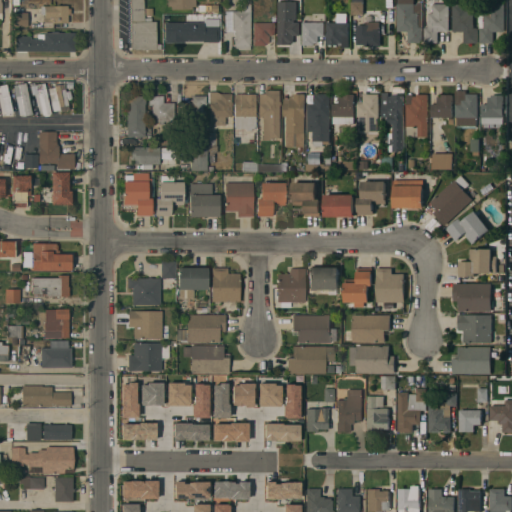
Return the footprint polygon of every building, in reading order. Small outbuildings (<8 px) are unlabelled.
[(131,49),(130,22),(131,22),(130,0),(144,0),(144,18),(151,17),(151,21),(156,21),(156,44),(160,44),(161,49),(131,49)] [(171,9),(171,6),(167,6),(167,0),(195,0),(195,6),(192,6),(192,9),(171,9)] [(224,11),(243,11),(243,0),(250,0),(251,45),(250,45),(250,49),(235,49),(235,46),(234,31),(225,31),(224,11)] [(397,0),(414,0),(414,4),(417,4),(417,2),(422,2),(422,43),(408,43),(408,31),(397,31),(397,0)] [(351,1),(363,1),(363,15),(351,15),(351,1)] [(278,2),(296,2),(296,20),(294,20),(294,22),(299,22),(299,35),(293,35),(293,43),(289,43),(289,45),(278,45),(278,2)] [(449,32),(438,32),(438,43),(424,43),(424,28),(428,28),(428,27),(427,27),(427,25),(428,25),(428,13),(432,13),(432,4),(449,4),(449,32)] [(452,4),(469,4),(469,13),(473,13),(473,25),(474,25),(474,27),(473,27),(473,28),(477,28),(477,43),(463,43),(463,32),(452,32),(452,4)] [(504,32),(493,32),(493,44),(479,44),(479,29),(483,29),(483,4),(504,4),(504,32)] [(68,5),(68,23),(53,23),(52,18),(44,18),(44,14),(40,14),(40,11),(38,11),(37,8),(40,7),(40,6),(68,5)] [(348,35),(349,35),(349,48),(341,48),(341,45),(338,45),(338,46),(327,46),(327,38),(325,38),(325,34),(327,34),(327,23),(327,11),(342,11),(342,10),(348,10),(347,11),(348,11),(348,35)] [(13,12),(27,12),(27,26),(13,26),(13,12)] [(186,22),(186,19),(204,19),(204,26),(218,26),(219,42),(202,42),(202,40),(185,40),(185,42),(165,42),(165,22),(186,22)] [(253,22),(274,22),(275,35),(268,35),(268,43),(264,43),(264,45),(253,45),(253,22)] [(302,22),(324,22),(324,35),(318,35),(318,43),(313,43),(313,45),(302,45),(302,22)] [(379,46),(368,46),(368,45),(365,45),(365,44),(357,44),(357,26),(366,26),(366,23),(379,22),(379,46)] [(15,50),(16,36),(30,36),(30,39),(35,39),(35,38),(41,38),(41,39),(43,39),(44,32),(51,32),(51,30),(58,31),(58,32),(75,33),(75,51),(15,50)] [(13,85),(25,82),(26,86),(27,85),(28,87),(26,88),(30,107),(32,107),(33,111),(32,112),(32,115),(25,117),(25,114),(19,115),(13,85)] [(48,88),(47,89),(46,83),(50,82),(51,87),(55,87),(54,85),(63,83),(65,91),(70,90),(71,98),(67,99),(69,110),(60,112),(60,109),(52,111),(48,88)] [(51,114),(43,115),(36,87),(34,88),(33,84),(36,83),(36,84),(44,83),(51,114)] [(13,112),(5,114),(5,111),(1,112),(0,107),(0,84),(6,84),(13,112)] [(281,139),(270,139),(263,139),(262,117),(259,117),(258,93),(265,93),(265,90),(280,90),(280,102),(282,102),(282,106),(280,106),(281,139)] [(231,93),(231,102),(232,102),(232,105),(231,105),(231,116),(225,116),(225,124),(210,124),(209,103),(208,103),(207,91),(216,91),(220,93),(231,93)] [(477,119),(476,119),(476,126),(456,126),(456,118),(455,118),(455,91),(466,91),(466,94),(477,94),(477,119)] [(428,137),(417,137),(417,136),(407,137),(407,127),(406,127),(406,104),(406,92),(412,92),(412,96),(416,96),(416,95),(427,94),(428,137)] [(358,132),(358,117),(356,117),(356,104),(357,104),(357,93),(363,93),(367,93),(367,94),(378,94),(378,103),(379,103),(379,105),(378,105),(378,117),(377,117),(378,118),(377,118),(377,132),(358,132)] [(234,94),(255,94),(255,128),(251,128),(251,131),(245,131),(245,128),(234,128),(234,94)] [(304,134),(286,133),(286,116),(283,116),(283,99),(289,99),(289,96),(293,96),(293,94),(305,94),(304,134)] [(308,104),(309,104),(309,102),(314,102),(314,94),(329,94),(329,102),(331,102),(331,105),(329,105),(329,116),(331,116),(331,119),(329,119),(330,142),(329,142),(329,144),(323,144),(323,146),(313,146),(313,141),(312,141),(312,132),(308,132),(308,104)] [(354,124),(332,124),(332,103),(339,103),(339,94),(354,94),(354,124)] [(403,152),(392,151),(392,124),(387,124),(387,117),(381,117),(381,104),(388,104),(388,96),(391,96),(391,94),(403,94),(403,152)] [(127,95),(144,95),(144,136),(127,136),(127,95)] [(203,121),(181,122),(181,102),(191,102),(191,95),(206,95),(206,105),(202,105),(203,121)] [(452,117),(430,117),(431,104),(437,104),(437,97),(441,97),(441,95),(452,95),(452,117)] [(481,124),(481,104),(487,104),(487,97),(491,97),(491,95),(503,95),(503,124),(481,124)] [(173,121),(152,121),(152,102),(174,102),(173,121)] [(38,131),(55,131),(55,143),(57,143),(57,145),(58,145),(58,153),(74,153),(74,168),(56,168),(56,163),(38,163),(38,131)] [(209,132),(215,132),(215,146),(217,146),(217,152),(214,152),(214,163),(209,163),(209,132)] [(470,140),(479,140),(479,152),(470,152),(470,140)] [(135,163),(135,159),(131,159),(131,147),(159,147),(159,164),(135,163)] [(207,170),(191,170),(190,147),(207,147),(207,170)] [(433,169),(432,153),(452,153),(452,169),(433,169)] [(24,154),(38,154),(38,168),(24,168),(24,154)] [(305,171),(306,164),(325,164),(325,156),(331,156),(331,172),(305,171)] [(380,158),(393,158),(393,171),(380,171),(380,158)] [(242,171),(242,162),(257,161),(257,164),(281,164),(281,171),(242,171)] [(359,162),(368,162),(368,170),(359,170),(359,162)] [(51,171),(68,171),(68,190),(71,190),(71,204),(51,204),(51,171)] [(123,181),(132,181),(132,172),(148,172),(148,178),(153,178),(153,213),(152,213),(152,215),(136,215),(136,204),(124,204),(123,181)] [(11,175),(30,174),(30,195),(26,195),(26,206),(12,207),(11,175)] [(444,226),(432,213),(437,209),(430,202),(454,180),(454,181),(460,175),(469,184),(463,190),(472,200),(444,226)] [(423,208),(394,208),(393,180),(423,180),(423,208)] [(183,181),(183,203),(170,204),(171,215),(155,215),(155,198),(159,198),(159,182),(183,181)] [(361,181),(385,181),(386,204),(373,204),(373,215),(358,215),(358,198),(362,198),(361,181)] [(225,182),(253,182),(253,216),(237,216),(237,211),(225,211),(225,182)] [(285,182),(285,205),(272,205),(272,216),(257,216),(257,198),(260,198),(260,182),(285,182)] [(189,194),(190,194),(190,183),(211,183),(211,194),(219,194),(219,216),(189,216),(189,194)] [(316,183),(316,199),(320,199),(320,216),(305,216),(305,206),(292,206),(292,183),(316,183)] [(354,195),(354,217),(324,217),(324,195),(354,195)] [(490,230),(473,244),(465,234),(458,239),(455,241),(446,229),(460,218),(462,221),(475,211),(490,230)] [(0,256),(0,241),(14,241),(14,256),(0,256)] [(32,245),(49,245),(49,250),(52,250),(52,253),(71,253),(70,256),(72,256),(72,268),(41,268),(41,269),(32,269),(32,245)] [(496,273),(475,273),(475,277),(458,277),(458,260),(469,260),(469,249),(491,249),(491,256),(496,256),(496,273)] [(161,261),(175,261),(175,277),(160,277),(161,261)] [(207,267),(207,288),(193,288),(193,298),(179,298),(179,289),(178,289),(178,267),(207,267)] [(211,267),(227,267),(227,273),(239,273),(239,301),(211,301),(211,267)] [(338,267),(338,289),(309,289),(309,268),(338,267)] [(305,302),(292,302),(292,308),(278,308),(278,302),(277,302),(277,273),(289,273),(289,268),(305,268),(305,302)] [(372,268),(372,286),(368,286),(369,302),(364,302),(364,307),(354,307),(354,302),(345,302),(344,280),(358,279),(357,269),(372,268)] [(376,268),(392,268),(392,274),(404,274),(404,302),(376,302),(376,268)] [(31,277),(58,277),(58,275),(67,274),(67,286),(68,286),(68,295),(46,296),(46,294),(32,294),(31,277)] [(160,304),(132,304),(132,288),(129,288),(129,285),(127,285),(127,278),(148,278),(147,277),(151,277),(151,278),(160,278),(160,304)] [(491,284),(491,311),(458,311),(458,301),(453,301),(453,283),(491,284)] [(5,289),(19,289),(19,303),(5,303),(5,289)] [(44,339),(44,326),(39,326),(39,312),(44,312),(44,308),(68,308),(68,337),(61,337),(61,339),(44,339)] [(161,310),(161,324),(169,324),(169,338),(161,338),(133,338),(133,326),(128,326),(128,310),(161,310)] [(186,341),(186,340),(185,340),(185,343),(176,343),(176,329),(186,329),(186,314),(224,314),(224,332),(219,332),(219,341),(186,341)] [(330,315),(330,342),(297,342),(297,330),(292,330),(292,315),(330,315)] [(390,315),(390,330),(385,330),(385,342),(352,342),(352,315),(390,315)] [(492,343),(463,343),(463,331),(458,330),(458,315),(492,315),(492,343)] [(6,337),(7,325),(22,325),(22,337),(6,337)] [(7,361),(0,361),(0,341),(1,341),(1,345),(8,345),(7,361)] [(127,370),(127,355),(133,355),(133,342),(161,342),(161,344),(169,344),(168,358),(161,358),(161,370),(127,370)] [(18,356),(18,344),(30,345),(29,356),(18,356)] [(190,372),(190,356),(182,356),(182,346),(190,347),(190,345),(223,345),(223,357),(228,357),(228,372),(190,372)] [(287,373),(287,358),(292,358),(292,345),(334,346),(334,361),(325,361),(325,373),(287,373)] [(356,373),(356,365),(349,365),(349,347),(356,347),(356,346),(389,346),(389,356),(394,356),(394,373),(356,373)] [(41,367),(40,348),(71,347),(71,367),(41,367)] [(453,374),(453,358),(458,358),(458,347),(491,347),(491,374),(453,374)] [(395,376),(395,390),(381,390),(381,376),(395,376)] [(139,382),(140,405),(162,405),(162,381),(139,382)] [(136,417),(136,382),(120,382),(120,417),(136,417)] [(189,383),(166,382),(165,405),(188,405),(189,383)] [(252,406),(253,382),(232,382),(231,406),(252,406)] [(257,405),(280,405),(280,382),(257,382),(257,405)] [(207,417),(207,383),(192,383),(192,417),(207,417)] [(211,417),(227,417),(227,383),(212,383),(211,417)] [(298,418),(299,383),(283,383),(283,417),(298,418)] [(22,406),(22,385),(42,385),(42,386),(51,386),(51,392),(70,391),(70,405),(22,406)] [(0,386),(8,386),(8,403),(0,403),(0,386)] [(334,401),(324,401),(324,388),(334,388),(334,401)] [(398,392),(408,392),(408,394),(416,394),(416,388),(426,388),(426,410),(420,410),(420,425),(413,425),(413,432),(398,432),(398,392)] [(477,388),(487,388),(487,402),(477,402),(477,388)] [(362,420),(353,420),(353,423),(350,423),(350,431),(337,431),(337,399),(346,399),(346,390),(362,390),(362,420)] [(428,404),(438,404),(438,409),(441,409),(441,402),(446,402),(446,393),(457,393),(456,406),(451,406),(451,432),(444,432),(444,430),(440,430),(440,432),(428,432),(428,404)] [(367,396),(383,396),(383,407),(377,407),(377,408),(388,408),(388,417),(389,417),(389,429),(378,429),(378,431),(367,431),(367,396)] [(511,432),(502,432),(502,424),(498,424),(498,420),(490,420),(490,405),(506,405),(506,400),(511,400),(511,432)] [(306,408),(319,408),(319,407),(328,407),(328,417),(327,417),(327,429),(317,429),(317,431),(306,431),(306,408)] [(459,410),(481,410),(481,425),(474,425),(474,432),(459,432),(459,410)] [(120,439),(155,440),(155,422),(121,422),(120,439)] [(207,440),(207,422),(172,423),(172,440),(207,440)] [(211,422),(211,440),(247,441),(247,423),(211,422)] [(263,440),(298,440),(298,423),(263,422),(263,440)] [(40,440),(26,440),(26,423),(40,423),(40,440)] [(43,439),(43,424),(47,424),(47,423),(50,423),(50,424),(64,424),(64,423),(66,423),(66,424),(71,424),(71,439),(43,439)] [(73,468),(64,468),(64,473),(41,473),(41,466),(28,466),(28,464),(11,465),(11,447),(25,447),(25,453),(28,453),(28,452),(37,452),(37,449),(45,449),(45,447),(72,446),(73,468)] [(23,488),(23,483),(19,483),(19,477),(22,477),(22,476),(30,476),(30,477),(44,477),(44,489),(23,488)] [(54,477),(72,477),(72,489),(74,489),(74,491),(72,491),(72,501),(54,501),(54,477)] [(157,481),(121,479),(121,497),(156,499),(157,481)] [(208,497),(208,481),(173,482),(173,499),(208,497)] [(212,498),(247,499),(248,482),(212,481),(212,498)] [(299,499),(299,482),(265,481),(265,498),(299,499)] [(399,511),(399,510),(398,510),(398,489),(411,489),(411,486),(419,486),(419,488),(420,488),(420,511),(399,511)] [(306,511),(306,488),(319,488),(319,496),(323,496),(323,498),(330,498),(330,500),(332,500),(331,511),(306,511)] [(337,511),(337,488),(351,488),(351,495),(359,495),(359,510),(358,510),(358,511),(337,511)] [(367,511),(367,488),(378,488),(378,491),(389,490),(389,510),(386,510),(386,511),(367,511)] [(454,511),(429,511),(429,489),(442,489),(442,497),(454,497),(454,511)] [(459,511),(459,489),(470,489),(470,491),(481,491),(481,511),(459,511)] [(490,489),(505,489),(505,496),(511,496),(511,511),(491,511),(490,511),(490,489)] [(120,511),(136,511),(137,503),(121,503),(120,511)] [(208,511),(208,504),(192,503),(192,511),(208,511)] [(299,511),(299,504),(283,503),(283,511),(299,511)]
